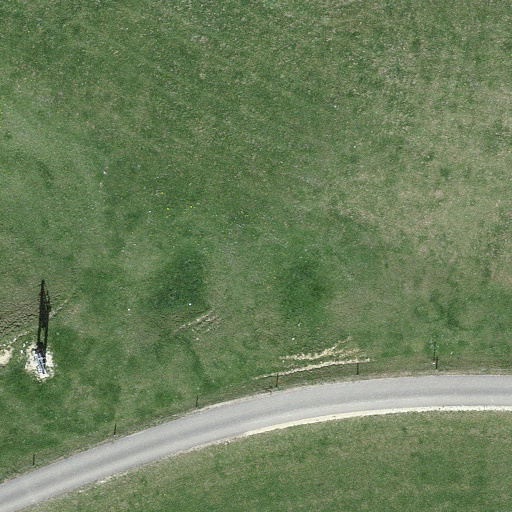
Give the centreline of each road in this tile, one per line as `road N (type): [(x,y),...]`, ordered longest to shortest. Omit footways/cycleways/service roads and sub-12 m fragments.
road 1 (unclassified): [(219,424),(320,400),(511,397)]
road 2 (unclassified): [(219,424),(0,511)]
